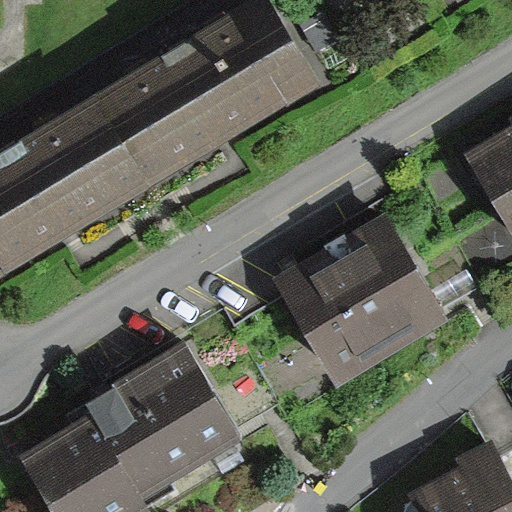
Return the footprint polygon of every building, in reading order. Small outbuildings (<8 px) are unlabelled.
[(269,0),(236,0),(95,85),(150,175),(315,75),(269,0)] [(0,264),(150,175),(95,85),(0,141),(0,264)] [(511,221),(511,132),(472,157),(511,221)] [(340,380),(439,321),(383,228),(284,287),(340,380)] [(92,404),(18,447),(56,511),(111,511),(144,494),(135,480),(233,423),(181,333),(84,389),(92,404)] [(421,510),(417,511),(511,511),(511,479),(491,438),(460,454),(462,458),(408,485),(421,510)]
